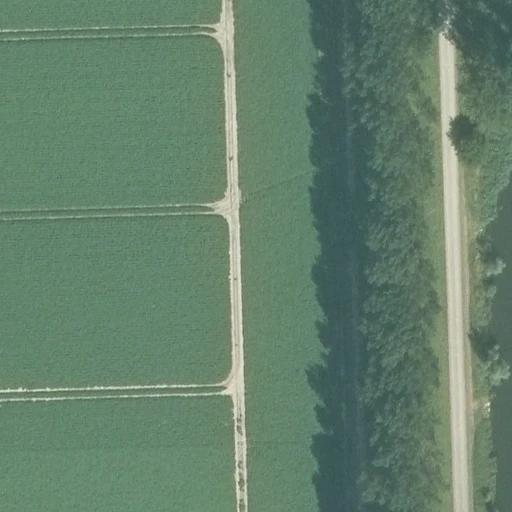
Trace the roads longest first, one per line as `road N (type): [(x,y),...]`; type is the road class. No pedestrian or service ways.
road 1 (unclassified): [(470,511),(452,0)]
road 2 (track): [(368,511),(353,0)]
